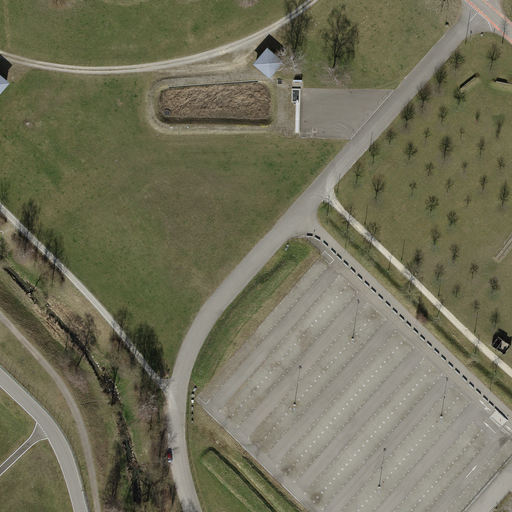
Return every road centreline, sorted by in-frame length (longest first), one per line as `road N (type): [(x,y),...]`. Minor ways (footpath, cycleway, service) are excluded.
road 1 (unclassified): [(298,210),(220,300),(186,359),(176,425),(192,511)]
road 2 (track): [(313,0),(250,39),(136,69),(71,70),(0,54)]
road 3 (unclassified): [(298,210),(511,417)]
road 4 (unclassified): [(484,7),(298,210)]
road 5 (track): [(177,401),(0,204)]
road 6 (track): [(0,317),(54,375),(75,411),(97,511)]
